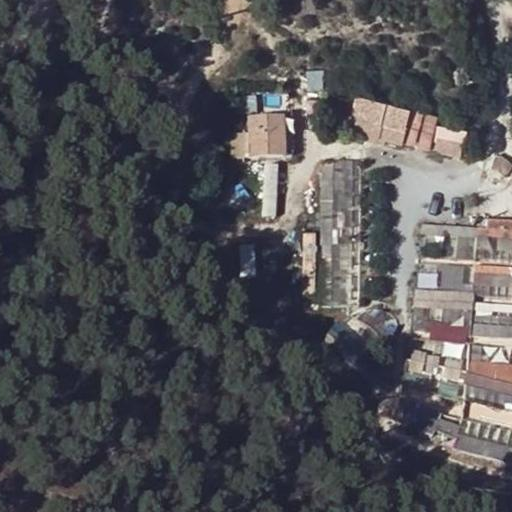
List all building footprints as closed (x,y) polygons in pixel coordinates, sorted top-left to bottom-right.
[(236,129),(248,128),(247,110),(261,109),(260,94),(234,95),(236,129)] [(356,95),(351,117),(352,118),(405,131),(406,131),(412,109),(356,95)] [(352,118),(348,131),(401,145),(405,131),(352,118)] [(291,120),(282,121),(283,158),(291,158),(291,120)] [(248,121),(248,136),(249,159),(283,158),(282,121),(248,121)] [(440,123),(437,135),(466,140),(468,128),(440,123)] [(136,127),(114,172),(124,178),(146,131),(136,127)] [(249,159),(248,136),(227,135),(227,159),(249,159)] [(327,166),(321,174),(320,305),(332,307),(333,165),(327,166)] [(264,166),(262,218),(275,217),(277,166),(264,166)] [(479,191),(478,200),(497,202),(498,192),(479,191)] [(497,202),(478,200),(477,220),(496,221),(497,202)] [(511,224),(485,223),(485,232),(477,231),(476,240),(476,241),(511,242),(511,224)] [(423,227),(422,236),(476,241),(476,240),(477,231),(423,227)] [(511,271),(511,263),(474,261),(474,268),(511,271)] [(416,291),(415,303),(472,306),(472,294),(416,291)] [(470,331),(511,333),(511,308),(472,306),(470,331)] [(433,368),(434,360),(427,358),(426,367),(433,368)] [(511,368),(466,364),(465,376),(478,379),(492,383),(505,386),(511,387),(511,368)] [(478,379),(465,376),(463,388),(476,391),(478,379)] [(492,383),(478,379),(476,391),(490,395),(492,383)] [(505,386),(492,383),(490,395),(503,398),(505,386)] [(511,387),(505,386),(503,398),(511,400),(511,387)] [(434,431),(437,422),(440,415),(402,402),(393,422),(432,437),(434,431)] [(460,429),(437,422),(434,431),(457,439),(457,437),(460,429)] [(468,440),(457,437),(457,439),(454,450),(464,453),(468,440)] [(477,442),(468,440),(464,453),(474,456),(477,442)] [(487,445),(477,442),(474,456),(484,458),(487,445)] [(497,447),(487,445),(484,458),(493,461),(497,447)] [(507,450),(497,447),(493,461),(504,464),(507,450)]
